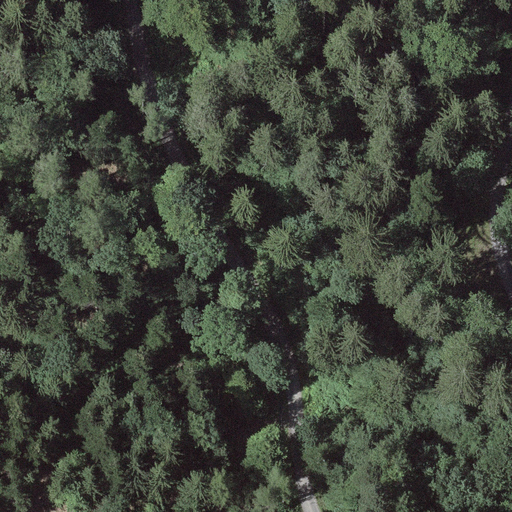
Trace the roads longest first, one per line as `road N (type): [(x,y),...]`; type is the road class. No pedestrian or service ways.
road 1 (track): [(137,0),(156,93),(213,223),(278,338),(311,511)]
road 2 (track): [(511,273),(501,227),(511,115)]
